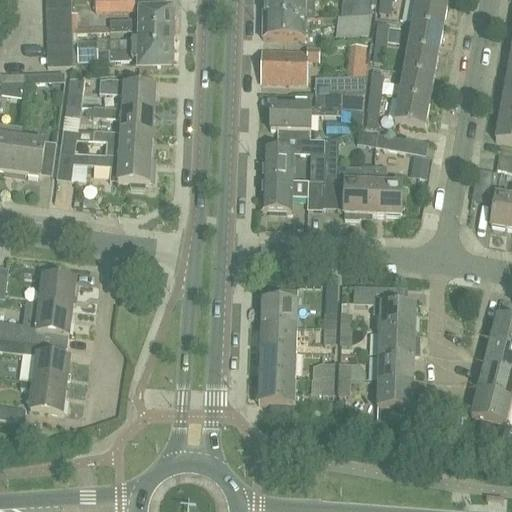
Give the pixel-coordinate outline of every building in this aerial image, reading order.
[(72,9),(71,0),(46,0),(47,9),(72,9)] [(126,1),(97,1),(96,1),(96,17),(136,16),(136,0),(126,1)] [(264,1),(264,21),(293,21),(293,23),(306,24),(306,22),(315,22),(315,2),(324,2),(324,1),(290,0),(290,2),(264,1)] [(393,0),(380,0),(379,17),(391,18),(393,0)] [(352,2),(350,20),(371,18),(372,10),(376,10),(377,2),(352,2)] [(419,2),(414,27),(444,32),(448,8),(419,2)] [(47,9),(47,21),(72,21),(72,9),(47,9)] [(112,31),(112,35),(137,35),(141,35),(176,35),(176,13),(163,13),(161,13),(142,13),(142,16),(142,23),(112,23),(112,31)] [(72,21),(47,21),(48,34),(73,33),(72,21)] [(293,21),(264,21),(264,41),(305,42),(306,24),(293,23),(293,21)] [(378,27),(375,47),(388,48),(390,28),(378,27)] [(414,27),(410,51),(439,57),(444,32),(414,27)] [(48,34),(48,45),(73,45),(73,33),(48,34)] [(176,53),(176,35),(141,35),(141,44),(134,45),(134,43),(111,44),(111,54),(176,53)] [(77,44),(77,55),(78,55),(98,54),(98,44),(77,44)] [(73,45),(48,45),(48,58),(74,57),(73,45)] [(388,48),(375,47),(373,67),(386,68),(388,48)] [(308,51),(308,56),(263,55),(262,87),(307,89),(308,66),(319,66),(320,52),(308,51)] [(410,51),(405,76),(435,81),(439,57),(410,51)] [(111,54),(111,65),(133,65),(133,64),(141,64),(141,72),(176,71),(176,53),(111,54)] [(78,55),(77,55),(77,65),(98,65),(98,54),(78,55)] [(261,56),(252,56),(252,87),(261,87),(261,56)] [(74,57),(48,58),(49,69),(74,68),(74,57)] [(372,76),(370,96),(382,98),(385,78),(372,76)] [(435,81),(405,76),(401,100),(430,105),(435,81)] [(27,88),(26,78),(1,79),(1,89),(27,88)] [(51,78),(26,78),(27,88),(51,88),(51,78)] [(70,83),(68,95),(83,97),(85,82),(70,83)] [(315,99),(316,99),(341,98),(351,98),(351,82),(316,83),(315,99)] [(126,88),(126,85),(110,83),(100,85),(99,98),(124,99),(123,113),(155,116),(157,90),(126,88)] [(511,95),(506,95),(502,119),(511,121),(511,95)] [(382,98),(370,96),(367,116),(380,117),(382,98)] [(311,143),(311,135),(312,135),(312,120),(312,118),(341,119),(341,114),(363,117),(365,98),(351,98),(341,98),(316,99),(316,110),(272,109),(272,134),(278,134),(291,134),(290,142),(311,143)] [(430,105),(401,100),(396,124),(426,130),(430,105)] [(65,120),(80,122),(81,111),(67,109),(65,120)] [(93,112),(93,121),(122,124),(122,137),(153,140),(155,116),(123,113),(93,112)] [(511,121),(502,119),(497,144),(511,146),(511,121)] [(77,146),(78,135),(63,133),(62,144),(77,146)] [(107,160),(137,163),(152,164),(153,140),(122,137),(94,136),(94,146),(108,147),(107,160)] [(408,157),(410,143),(379,138),(377,151),(408,157)] [(0,139),(0,175),(6,176),(6,179),(15,180),(20,142),(0,139)] [(41,181),(46,146),(20,142),(15,180),(25,181),(25,179),(41,181)] [(325,159),(326,144),(311,144),(311,143),(300,142),(299,158),(311,159),(325,159)] [(325,159),(325,183),(338,183),(339,144),(326,144),(325,159)] [(265,153),(264,184),(294,185),(294,158),(294,154),(290,154),(277,154),(265,153)] [(403,156),(400,173),(410,175),(413,158),(403,156)] [(57,183),(72,185),(75,159),(60,157),(57,183)] [(152,164),(137,163),(107,160),(87,159),(86,170),(111,171),(110,185),(132,187),(131,191),(146,192),(146,188),(155,188),(156,174),(151,174),(152,164)] [(511,162),(500,160),(498,173),(511,175),(511,162)] [(420,173),(419,183),(427,184),(430,164),(413,162),(412,172),(420,173)] [(362,186),(347,186),(346,218),(346,224),(361,224),(361,218),(374,219),(376,174),(376,171),(375,171),(363,171),(362,186)] [(376,171),(376,174),(374,219),(403,220),(404,188),(394,188),(388,181),(389,172),(375,171),(376,171)] [(324,213),(325,185),(294,185),(264,184),(263,214),(293,215),(293,200),(309,200),(309,213),(324,213)] [(511,196),(511,200),(498,197),(493,229),(511,232),(511,196)] [(0,271),(0,302),(5,303),(9,273),(0,271)] [(41,308),(73,313),(77,285),(45,281),(41,308)] [(381,335),(417,336),(418,310),(402,310),(403,292),(369,291),(369,310),(382,310),(382,320),(381,335)] [(263,331),(299,332),(300,305),(264,304),(263,331)] [(41,309),(26,306),(21,346),(67,352),(69,341),(73,313),(41,308),(41,309)] [(498,320),(492,346),(511,350),(511,307),(511,308),(507,322),(498,320)] [(325,317),(324,333),(337,334),(337,318),(325,317)] [(340,334),(353,334),(354,318),(341,318),(340,334)] [(299,332),(263,331),(262,357),(298,358),(299,332)] [(337,334),(324,333),(324,349),(336,350),(337,334)] [(340,350),(352,350),(353,334),(340,334),(340,350)] [(381,335),(380,361),(416,362),(416,361),(421,361),(421,347),(416,347),(417,336),(381,335)] [(66,363),(67,352),(21,346),(0,343),(0,356),(19,358),(26,359),(23,385),(67,392),(70,364),(66,363)] [(511,350),(492,346),(492,347),(487,346),(484,358),(489,359),(486,370),(511,376),(511,350)] [(298,358),(262,357),(261,382),(297,383),(298,358)] [(416,362),(380,361),(380,386),(415,388),(416,362)] [(323,383),(335,384),(335,368),(323,368),(323,383)] [(341,369),(341,385),(352,385),(352,369),(341,369)] [(511,376),(486,370),(480,395),(511,403),(511,376)] [(261,382),(260,408),(296,409),(297,383),(261,382)] [(323,383),(322,400),(335,400),(335,384),(323,383)] [(22,385),(21,393),(33,395),(31,415),(63,419),(67,392),(23,385),(22,385)] [(352,385),(341,385),(340,400),(351,400),(352,385)] [(415,388),(380,386),(379,412),(415,413),(415,388)] [(511,403),(480,395),(474,417),(473,421),(508,429),(511,411),(511,403)] [(0,424),(21,427),(22,414),(0,410),(0,424)]
